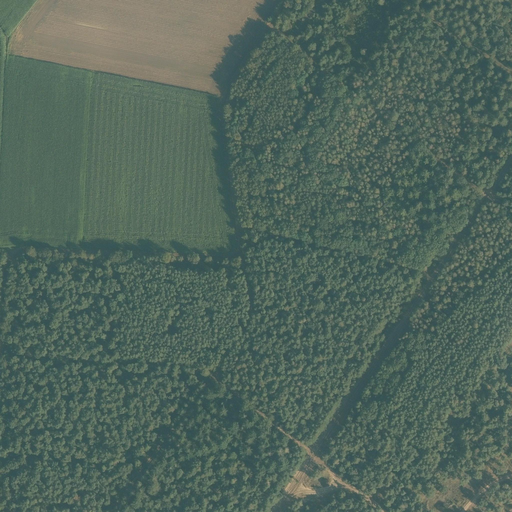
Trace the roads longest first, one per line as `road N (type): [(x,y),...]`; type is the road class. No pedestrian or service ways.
road 1 (track): [(111,511),(237,342),(242,315),(222,107),(286,0)]
road 2 (track): [(511,161),(277,511)]
road 3 (track): [(237,256),(19,251),(6,269),(0,387)]
road 4 (track): [(486,199),(267,28)]
road 5 (track): [(211,376),(387,511)]
